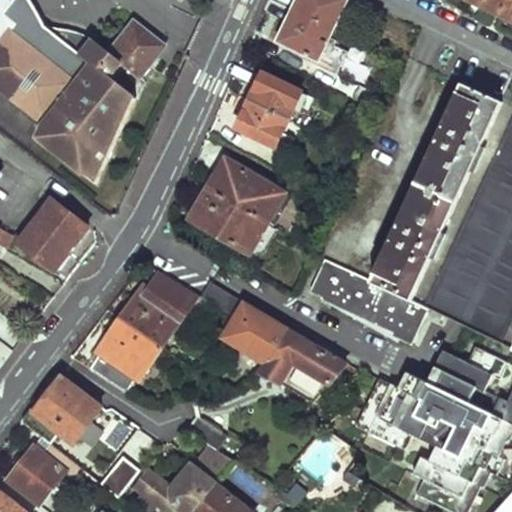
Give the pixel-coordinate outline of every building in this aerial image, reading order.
[(98,185),(137,99),(115,81),(121,74),(117,70),(122,64),(142,79),(168,47),(135,20),(109,53),(93,41),(82,56),(47,28),(43,21),(38,11),(30,0),(0,0),(0,89),(45,125),(39,138),(98,185)] [(297,0),(293,12),(332,31),(347,0),(297,0)] [(466,0),(467,0),(500,15),(506,0),(466,0)] [(511,0),(506,0),(500,15),(511,21),(511,0)] [(293,12),(278,42),(310,58),(307,64),(335,78),(346,54),(332,48),(335,42),(329,39),(332,31),(293,12)] [(82,56),(93,41),(88,38),(81,34),(74,32),(67,30),(47,28),(82,56)] [(342,76),(365,83),(370,65),(348,58),(342,76)] [(246,84),(240,96),(289,119),(303,91),(264,74),(257,89),(246,84)] [(397,85),(387,80),(379,95),(363,87),(356,101),(382,115),(397,85)] [(462,84),(414,186),(456,205),(503,102),(462,84)] [(245,114),(238,129),(277,146),(289,119),(240,96),(234,108),(245,114)] [(511,121),(427,307),(429,309),(502,343),(511,320),(511,121)] [(226,159),(208,190),(267,226),(286,195),(226,159)] [(414,186),(371,280),(412,300),(456,205),(414,186)] [(190,219),(250,254),(267,226),(208,190),(190,219)] [(54,199),(19,244),(55,270),(89,226),(54,199)] [(0,243),(8,248),(15,235),(0,226),(0,243)] [(325,259),(311,290),(323,296),(337,265),(325,259)] [(337,265),(323,296),(322,300),(395,332),(393,336),(413,345),(429,309),(427,307),(412,300),(371,280),(337,265)] [(120,319),(161,346),(197,295),(161,273),(150,289),(144,286),(120,319)] [(203,296),(232,314),(241,300),(211,282),(203,296)] [(246,303),(225,337),(267,364),(288,329),(246,303)] [(97,351),(139,379),(161,346),(120,319),(97,351)] [(267,364),(262,371),(313,404),(347,364),(288,329),(267,364)] [(510,363),(477,347),(468,364),(452,355),(436,387),(455,396),(470,403),(478,388),(486,392),(494,376),(502,380),(510,363)] [(452,355),(444,352),(429,383),(436,387),(452,355)] [(413,375),(406,390),(448,411),(455,396),(436,387),(429,383),(413,375)] [(440,426),(448,411),(406,390),(381,378),(358,425),(408,449),(415,434),(423,438),(431,422),(440,426)] [(63,379),(36,415),(32,411),(24,421),(46,438),(53,444),(61,432),(76,444),(103,407),(63,379)] [(511,391),(507,401),(499,397),(492,413),(484,409),(476,424),(467,420),(460,436),(452,432),(444,448),(436,444),(428,459),(420,455),(412,472),(423,477),(415,493),(453,511),(467,511),(511,423),(511,391)] [(209,446),(220,453),(228,438),(198,420),(188,434),(209,446)] [(35,446),(9,481),(41,506),(68,472),(79,480),(86,472),(57,450),(54,447),(47,455),(35,446)] [(154,511),(160,504),(170,511),(194,511),(217,484),(235,462),(220,453),(209,446),(194,466),(191,463),(172,488),(150,471),(138,487),(146,493),(135,507),(141,511),(154,511)] [(124,457),(103,486),(124,501),(145,473),(124,457)] [(194,511),(252,511),(217,484),(194,511)] [(24,511),(18,507),(19,505),(10,498),(7,500),(0,493),(0,511),(24,511)] [(511,511),(511,493),(495,511),(511,511)]
